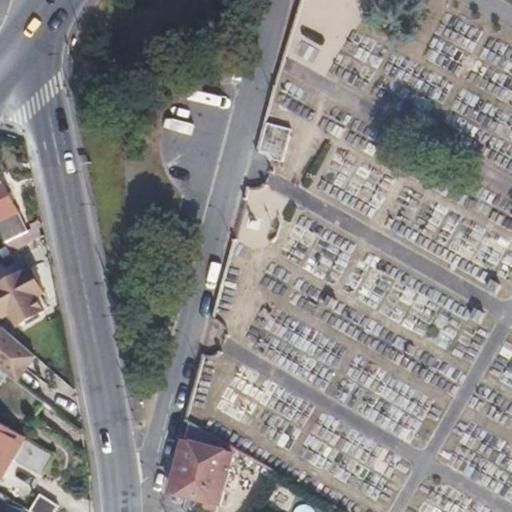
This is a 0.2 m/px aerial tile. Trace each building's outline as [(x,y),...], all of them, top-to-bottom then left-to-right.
[(270,121),(259,153),(283,161),(294,130),(270,121)] [(0,181),(0,232),(5,242),(27,231),(3,181),(0,181)] [(45,236),(43,224),(27,231),(5,242),(12,257),(16,254),(45,236)] [(0,288),(1,289),(0,289),(0,308),(6,319),(13,316),(19,326),(43,313),(37,299),(45,295),(33,273),(27,275),(16,254),(12,257),(0,265),(0,288)] [(8,376),(12,379),(33,354),(11,335),(4,329),(0,334),(0,369),(0,370),(8,376)] [(205,353),(193,404),(217,409),(229,359),(205,353)] [(36,357),(33,354),(12,379),(16,382),(36,357)] [(12,379),(8,376),(0,387),(0,477),(3,479),(13,463),(42,479),(56,456),(22,437),(46,404),(16,382),(12,379)] [(221,450),(233,453),(234,449),(193,425),(189,440),(221,450)] [(175,494),(186,497),(207,502),(205,510),(213,511),(215,504),(220,505),(234,454),(233,453),(221,450),(189,440),(187,441),(185,443),(177,469),(172,490),(175,494)] [(40,496),(28,511),(55,511),(58,507),(40,496)] [(300,503),(295,511),(314,511),(315,511),(300,503)]
